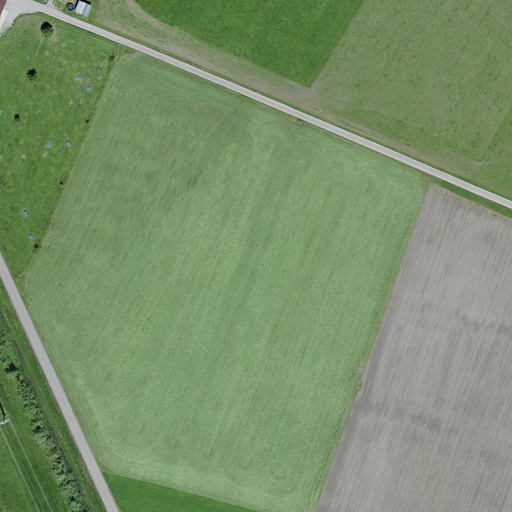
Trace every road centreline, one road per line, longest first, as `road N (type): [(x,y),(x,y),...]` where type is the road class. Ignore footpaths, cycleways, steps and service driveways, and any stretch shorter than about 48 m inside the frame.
road 1 (track): [(511,206),(21,0)]
road 2 (track): [(113,511),(0,264)]
